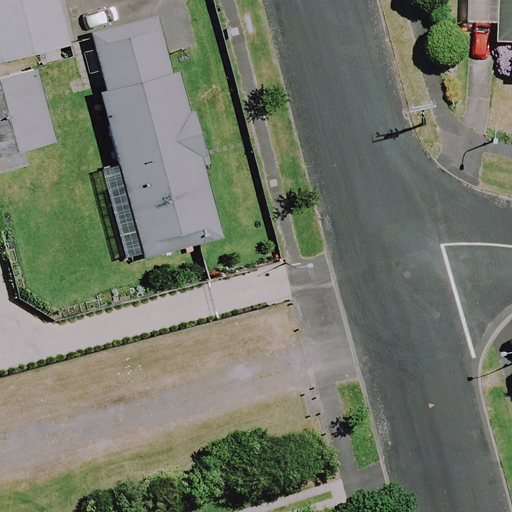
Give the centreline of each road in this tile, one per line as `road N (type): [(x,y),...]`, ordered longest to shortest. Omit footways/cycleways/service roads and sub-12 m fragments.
road 1 (residential): [(391,250),(458,511)]
road 2 (residential): [(323,0),(391,250)]
road 3 (residential): [(511,246),(391,250)]
